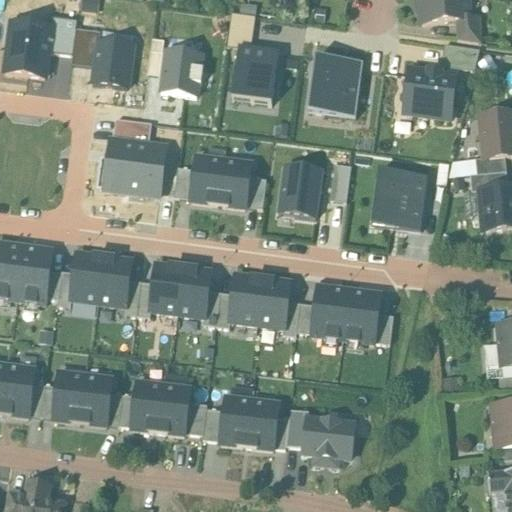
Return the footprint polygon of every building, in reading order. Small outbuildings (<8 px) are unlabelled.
[(467,0),(416,5),(417,17),(420,16),(421,29),(455,26),(455,24),(469,23),(467,0)] [(232,17),(227,52),(240,54),(232,106),(272,112),(280,58),(252,54),(257,21),(232,17)] [(13,28),(6,78),(45,83),(49,57),(73,61),(77,33),(78,25),(52,21),(50,33),(13,28)] [(469,23),(455,24),(455,26),(457,45),(481,48),(479,22),(469,23)] [(101,36),(77,33),(73,61),(72,68),(96,71),(94,86),(130,91),(136,51),(99,46),(101,36)] [(203,60),(167,55),(161,98),(197,103),(199,89),(201,90),(203,76),(201,75),(203,60)] [(365,70),(316,63),(308,115),(358,122),(365,70)] [(452,125),(459,81),(409,74),(402,118),(452,125)] [(511,117),(479,121),(484,163),(484,164),(505,162),(511,161),(511,117)] [(110,164),(101,163),(97,195),(159,203),(165,153),(149,150),(152,130),(115,125),(110,164)] [(178,173),(174,204),(263,216),(267,184),(249,182),(251,169),(197,162),(195,175),(178,173)] [(505,162),(484,164),(484,163),(475,164),(477,179),(506,177),(505,162)] [(351,172),(335,170),(330,205),(347,207),(351,172)] [(323,177),(285,172),(278,218),(316,224),(323,177)] [(428,182),(380,175),(373,230),(420,237),(428,182)] [(477,179),(470,180),(472,196),(480,196),(479,194),(508,192),(506,177),(477,179)] [(511,191),(508,192),(479,194),(480,196),(482,222),(489,222),(490,235),(511,232),(511,191)] [(0,290),(15,293),(21,249),(0,245),(0,290)] [(42,303),(55,305),(58,280),(46,278),(50,253),(21,249),(15,293),(43,297),(42,303)] [(58,280),(55,305),(67,307),(68,300),(97,305),(103,261),(74,257),(70,282),(58,280)] [(124,315),(136,317),(140,292),(128,290),(132,265),(103,261),(97,305),(125,309),(124,315)] [(140,292),(136,317),(149,319),(150,312),(178,316),(185,272),(156,268),(152,293),(140,292)] [(206,327),(218,329),(222,303),(210,302),(214,277),(185,272),(178,316),(207,320),(206,327)] [(222,303),(218,329),(231,330),(232,324),(260,328),(267,284),(238,280),(234,305),(222,303)] [(288,339),(300,340),(305,315),(292,314),(296,289),(267,284),(260,328),(289,332),(288,339)] [(305,315),(300,340),(313,342),(314,336),(343,340),(349,296),(320,292),(317,317),(305,315)] [(370,350),(383,352),(387,327),(375,325),(378,300),(349,296),(343,340),(371,344),(370,350)] [(511,329),(498,331),(502,369),(511,367),(511,329)] [(0,404),(39,410),(42,389),(34,387),(37,366),(0,360),(0,404)] [(54,391),(42,389),(39,410),(116,419),(119,398),(111,397),(114,376),(57,368),(54,391)] [(131,400),(119,398),(116,419),(193,430),(196,408),(188,406),(191,385),(134,377),(131,400)] [(208,409),(196,408),(193,430),(270,440),(274,417),(265,416),(268,395),(211,387),(208,409)] [(511,406),(493,408),(495,428),(501,432),(503,451),(511,450),(511,406)] [(292,409),(288,442),(302,443),(300,453),(313,454),(312,462),(337,465),(338,457),(352,459),(357,423),(308,417),(309,412),(292,409)] [(511,450),(503,451),(504,463),(511,462),(511,450)] [(49,479),(25,474),(22,488),(17,511),(60,511),(64,496),(46,492),(49,479)] [(511,511),(511,474),(487,477),(489,496),(505,494),(506,511),(511,511)] [(17,511),(22,488),(5,485),(0,509),(11,511),(17,511)] [(148,511),(151,505),(139,502),(136,511),(148,511)]
